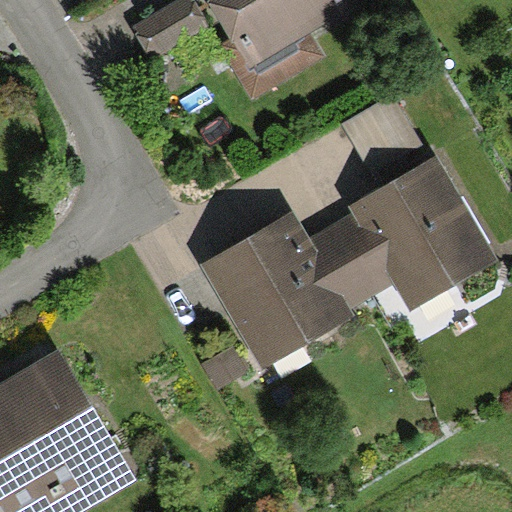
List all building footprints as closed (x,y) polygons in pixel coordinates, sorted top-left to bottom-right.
[(210,27),(194,0),(175,0),(140,21),(162,56),(210,27)] [(352,0),(209,0),(233,43),(224,48),(252,102),(326,60),(312,34),(359,10),(352,0)] [(382,174),(431,145),(400,94),(351,124),(382,174)] [(298,211),(209,262),(268,365),(357,314),(347,299),(393,276),(412,309),(496,259),(439,153),(348,206),(353,218),(314,239),(298,211)] [(0,511),(88,511),(145,478),(62,349),(0,384),(0,511)]
